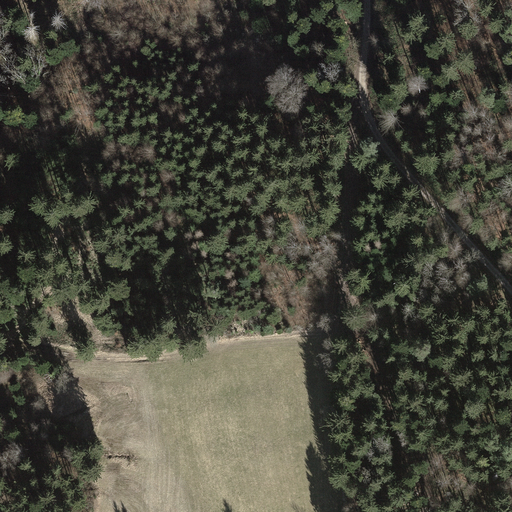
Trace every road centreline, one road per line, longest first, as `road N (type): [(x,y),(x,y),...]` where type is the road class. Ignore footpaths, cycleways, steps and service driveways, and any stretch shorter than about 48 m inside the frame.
road 1 (track): [(358,104),(333,311),(357,511)]
road 2 (track): [(511,291),(371,131),(358,104),(358,0)]
